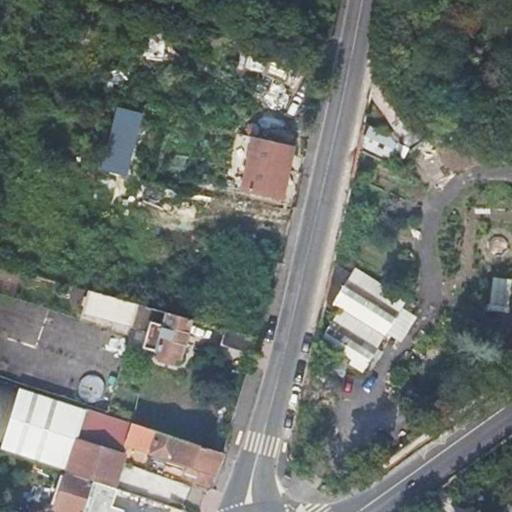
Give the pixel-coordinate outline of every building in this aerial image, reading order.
[(419,131),(376,73),(370,99),(404,144),(418,145),(419,131)] [(118,107),(105,153),(116,155),(128,109),(118,107)] [(280,199),(286,169),(266,165),(269,153),(272,142),(255,138),(242,190),(280,199)] [(286,169),(302,172),(304,161),(269,153),(266,165),(286,169)] [(373,343),(396,353),(415,312),(399,305),(406,291),(352,266),(318,342),(364,363),(373,343)] [(491,308),(508,309),(510,276),(492,275),(491,308)] [(180,360),(191,319),(126,301),(93,292),(88,291),(81,314),(145,331),(147,320),(157,325),(149,352),(155,354),(155,358),(162,361),(169,363),(172,362),(174,357),(180,360)] [(218,346),(253,356),(259,337),(223,327),(218,346)] [(0,448),(6,450),(24,391),(0,382),(0,448)] [(69,470),(68,475),(93,483),(108,488),(112,489),(127,447),(148,453),(147,459),(194,475),(191,483),(208,487),(223,453),(102,416),(88,412),(69,470)] [(139,467),(133,484),(184,500),(189,484),(139,467)] [(58,510),(63,511),(82,511),(84,509),(93,483),(68,475),(58,510)]
